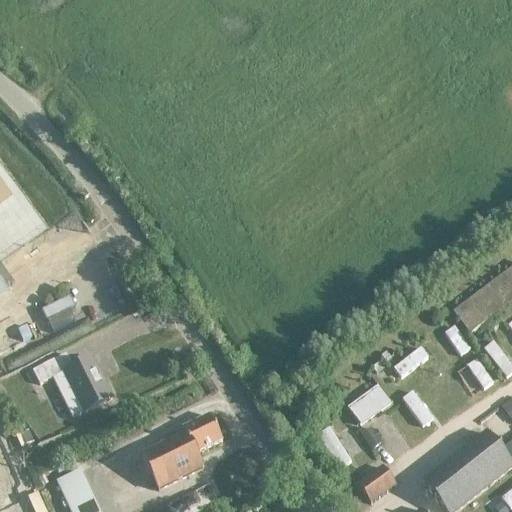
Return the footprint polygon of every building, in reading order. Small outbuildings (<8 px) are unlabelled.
[(469,337),(511,304),(511,269),(452,315),(469,337)] [(469,352),(454,329),(444,336),(460,359),(469,352)] [(511,375),(511,368),(493,344),(483,352),(506,381),(511,375)] [(393,372),(400,381),(427,361),(420,351),(393,372)] [(81,416),(109,403),(90,362),(72,370),(66,356),(42,366),(49,381),(62,375),(81,416)] [(492,386),(476,362),(467,369),(483,393),(492,386)] [(361,429),(390,407),(378,390),(349,412),(361,429)] [(412,395),(402,402),(422,430),(432,423),(412,395)] [(195,458),(222,445),(209,419),(174,435),(176,440),(141,457),(158,492),(201,472),(195,458)] [(380,439),(375,432),(372,432),(370,430),(361,437),(372,453),(381,446),(380,443),(380,439)] [(338,473),(351,465),(329,431),(316,438),(338,473)] [(511,467),(500,452),(487,437),(426,485),(447,511),(460,511),(511,471),(511,467)] [(511,442),(500,452),(511,467),(511,442)] [(372,507),(397,488),(383,470),(358,488),(372,507)] [(68,511),(97,511),(79,473),(55,484),(68,511)]
